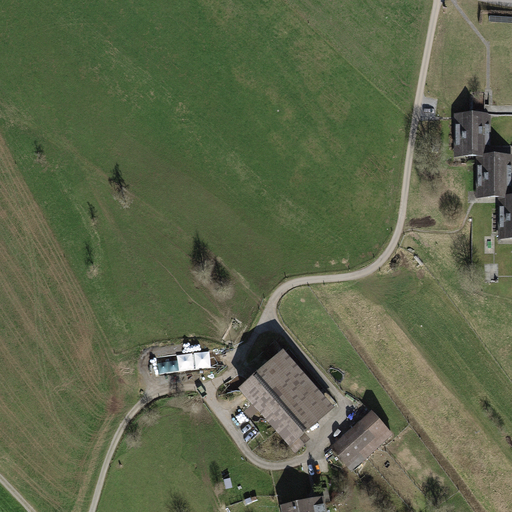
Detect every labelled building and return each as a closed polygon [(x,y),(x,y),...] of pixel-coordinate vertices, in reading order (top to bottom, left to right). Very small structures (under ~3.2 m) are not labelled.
[(455,116),(456,157),(489,156),(489,116),(455,116)] [(478,157),(477,198),(511,198),(511,157),(478,157)] [(511,198),(500,198),(500,239),(511,238),(511,198)] [(280,356),(242,390),(296,450),(304,443),(299,437),(329,411),(280,356)] [(372,413),(332,449),(352,471),(366,459),(359,451),(374,438),(380,445),(392,435),(372,413)] [(325,511),(322,498),(283,506),(283,511),(325,511)]
